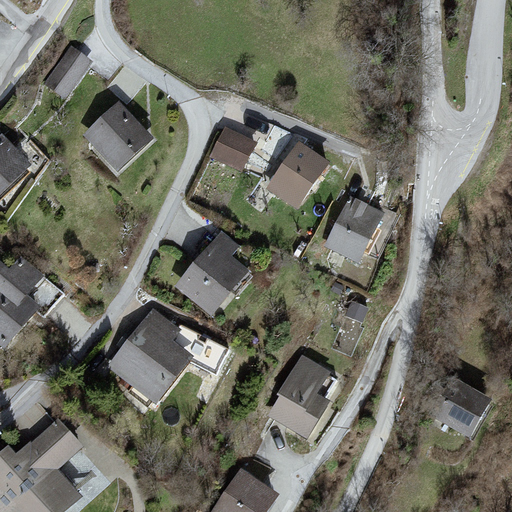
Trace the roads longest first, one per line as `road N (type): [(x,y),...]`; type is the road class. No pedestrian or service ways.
road 1 (residential): [(103,0),(115,46),(180,89),(194,117),(195,152),(124,291),(0,410)]
road 2 (unclassified): [(341,511),(366,464),(444,143)]
road 3 (unclassified): [(490,0),(474,122),(444,143)]
road 4 (unclassified): [(444,143),(419,85),(427,0)]
